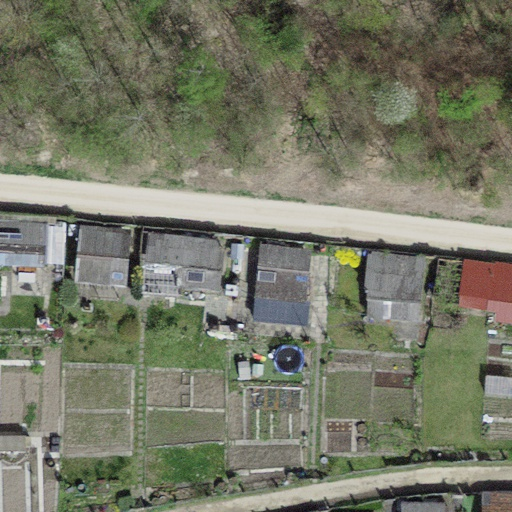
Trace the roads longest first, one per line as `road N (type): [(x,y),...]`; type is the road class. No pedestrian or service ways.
road 1 (track): [(511,247),(249,192),(0,171)]
road 2 (track): [(167,511),(511,476)]
